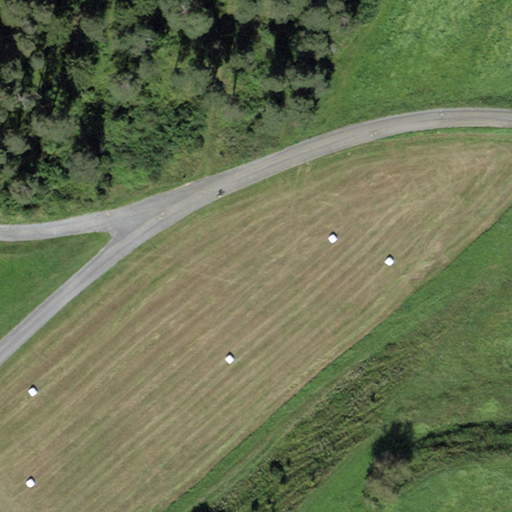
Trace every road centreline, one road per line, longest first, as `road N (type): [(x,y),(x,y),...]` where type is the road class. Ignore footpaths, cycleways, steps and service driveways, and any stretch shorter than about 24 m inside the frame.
road 1 (unclassified): [(0,349),(163,209),(357,131),(511,117)]
road 2 (track): [(163,209),(0,234)]
